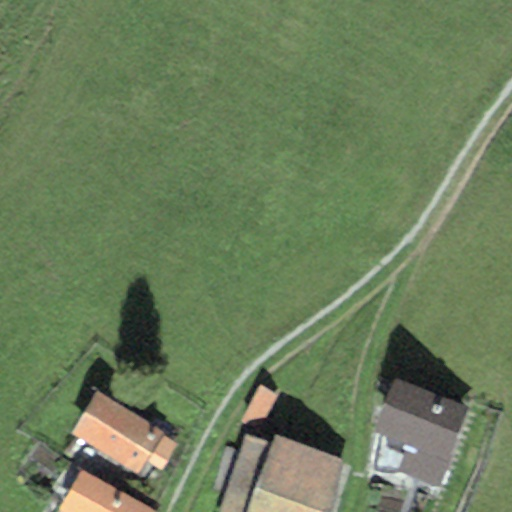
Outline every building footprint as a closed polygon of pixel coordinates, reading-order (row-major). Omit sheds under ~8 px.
[(468,407),(393,378),(373,430),(407,444),(397,471),(437,487),(468,407)] [(277,395),(258,386),(240,422),(258,432),(277,395)] [(164,433),(96,392),(70,435),(137,476),(147,461),(162,470),(177,445),(162,436),(164,433)] [(271,444),(246,435),(217,511),(330,511),(350,462),(275,434),(271,444)] [(155,511),(80,470),(58,510),(61,511),(155,511)]
